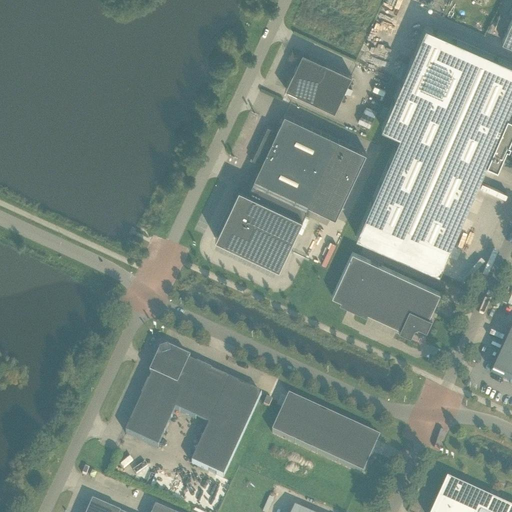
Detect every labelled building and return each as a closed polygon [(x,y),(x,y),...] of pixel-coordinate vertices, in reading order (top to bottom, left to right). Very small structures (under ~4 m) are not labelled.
[(394,8),(398,0),(386,0),(385,3),(394,8)] [(394,23),(399,12),(389,7),(384,18),(394,23)] [(511,16),(501,41),(511,45),(511,16)] [(399,135),(355,237),(439,273),(486,163),(497,168),(511,132),(511,117),(507,115),(511,102),(511,63),(425,26),(389,109),(385,118),(381,128),(399,135)] [(285,89),(334,112),(352,76),(302,52),(285,89)] [(384,107),(380,116),(385,118),(389,109),(384,107)] [(276,130),(267,126),(252,159),(261,163),(247,192),(245,191),(231,208),(229,208),(215,237),(279,267),(308,206),(335,218),(366,153),(284,114),(276,130)] [(357,127),(368,131),(371,124),(359,120),(357,127)] [(440,293),(352,252),(332,296),(340,300),(339,303),(366,315),(367,313),(400,328),(398,330),(410,336),(413,330),(420,327),(426,330),(431,318),(429,317),(440,293)] [(506,295),(501,306),(507,309),(511,298),(506,295)] [(511,331),(492,374),(511,383),(511,331)] [(189,359),(167,349),(160,351),(150,374),(152,375),(125,433),(157,447),(175,409),(208,425),(190,463),(223,478),(262,395),(188,362),(189,359)] [(288,396),(271,433),(363,474),(380,438),(288,396)] [(272,400),(267,397),(263,404),(269,407),(272,400)] [(121,462),(125,471),(137,466),(134,457),(121,462)] [(511,511),(511,510),(447,481),(432,511),(511,511)] [(274,493),(268,507),(276,510),(282,496),(274,493)] [(152,511),(117,511),(92,501),(87,511),(167,511),(155,507),(152,511)]
